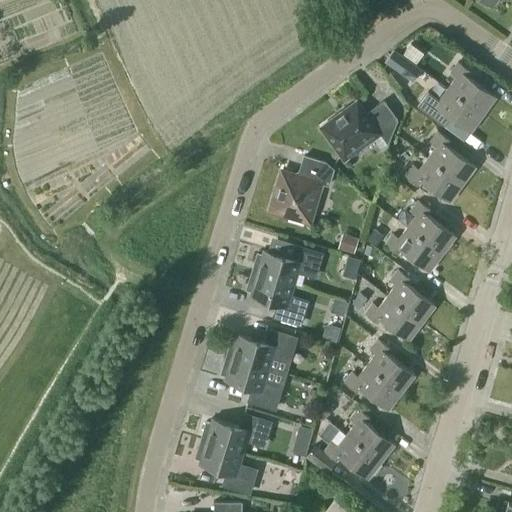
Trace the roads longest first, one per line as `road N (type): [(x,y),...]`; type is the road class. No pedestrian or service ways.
road 1 (residential): [(143,511),(255,128),(419,10),(447,14),(511,61)]
road 2 (residential): [(425,511),(511,213)]
